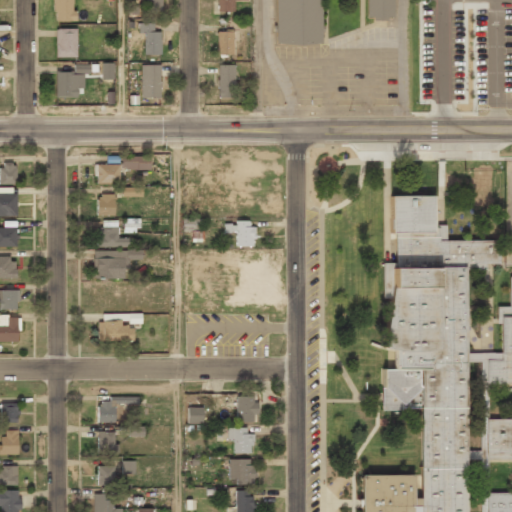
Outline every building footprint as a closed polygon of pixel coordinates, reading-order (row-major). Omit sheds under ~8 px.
[(73,20),(73,0),(53,0),(53,21),(73,20)] [(161,12),(161,0),(146,0),(146,11),(161,12)] [(217,0),(217,12),(233,12),(233,1),(246,1),(246,0),(217,0)] [(393,0),(273,0),(273,44),(321,44),(321,0),(366,0),(366,19),(393,19),(393,0)] [(159,32),(154,32),(154,23),(140,23),(140,55),(159,55),(159,32)] [(55,57),(75,57),(75,28),(55,28),(55,57)] [(233,31),(217,31),(217,55),(233,55),(233,31)] [(101,79),(112,79),(113,63),(101,63),(101,79)] [(55,71),(55,96),(77,96),(77,73),(86,73),(86,64),(73,64),(73,71),(55,71)] [(217,65),(217,99),(234,99),(234,65),(217,65)] [(143,98),(159,98),(159,67),(143,67),(143,98)] [(149,156),(121,156),(121,170),(149,170),(149,156)] [(0,185),(15,185),(15,164),(0,164),(0,185)] [(95,164),(95,183),(118,183),(118,164),(95,164)] [(472,206),(493,206),(492,167),(474,167),(474,180),(471,180),(472,206)] [(141,197),(141,187),(121,187),(121,197),(141,197)] [(0,216),(16,216),(16,194),(0,194),(0,216)] [(113,195),(96,195),(96,216),(113,216),(113,195)] [(386,352),(374,350),(382,299),(379,299),(379,263),(392,263),(392,197),(430,197),(430,228),(435,228),(435,240),(494,240),(494,265),(463,265),(463,270),(458,270),(458,511),(412,511),(412,410),(375,410),(375,370),(386,370),(386,352)] [(122,233),(136,233),(137,218),(123,218),(122,233)] [(201,220),(181,220),(181,232),(192,232),(192,240),(201,240),(201,220)] [(116,238),(116,222),(99,222),(99,247),(126,247),(126,238),(116,238)] [(224,235),(235,235),(235,248),(253,248),(253,222),(224,222),(224,235)] [(0,247),(17,247),(17,227),(0,227),(0,247)] [(92,251),(92,279),(125,279),(125,259),(140,259),(140,251),(92,251)] [(0,278),(16,278),(16,257),(0,257),(0,278)] [(511,382),(509,382),(509,385),(477,385),(477,354),(495,354),(495,307),(505,307),(505,277),(511,277),(511,382)] [(125,292),(115,292),(115,287),(93,287),(93,310),(125,310),(125,292)] [(0,308),(17,308),(17,290),(0,290),(0,308)] [(19,316),(0,316),(0,342),(19,342),(19,316)] [(96,342),(132,342),(132,322),(96,322),(96,342)] [(256,421),(256,397),(236,397),(236,421),(256,421)] [(136,398),(107,398),(107,402),(96,402),(96,423),(115,423),(115,404),(136,404),(136,398)] [(201,424),(202,400),(187,399),(186,424),(201,424)] [(0,423),(17,423),(17,402),(0,402),(0,423)] [(483,420),(511,420),(511,460),(483,460),(483,420)] [(143,437),(143,427),(128,426),(127,436),(143,437)] [(228,455),(252,455),(252,428),(228,428),(228,455)] [(0,454),(16,454),(16,429),(0,429),(0,454)] [(114,452),(114,432),(96,432),(96,452),(114,452)] [(228,484),(253,484),(253,460),(228,460),(228,484)] [(134,462),(121,462),(121,476),(134,476),(134,462)] [(16,465),(0,465),(0,485),(16,485),(16,465)] [(116,486),(116,467),(96,466),(96,485),(116,486)] [(18,511),(18,491),(0,491),(0,511),(18,511)] [(253,511),(253,491),(234,491),(234,511),(253,511)] [(511,511),(484,511),(484,493),(511,493),(511,511)] [(92,494),(92,511),(121,511),(121,509),(112,509),(112,494),(92,494)]
